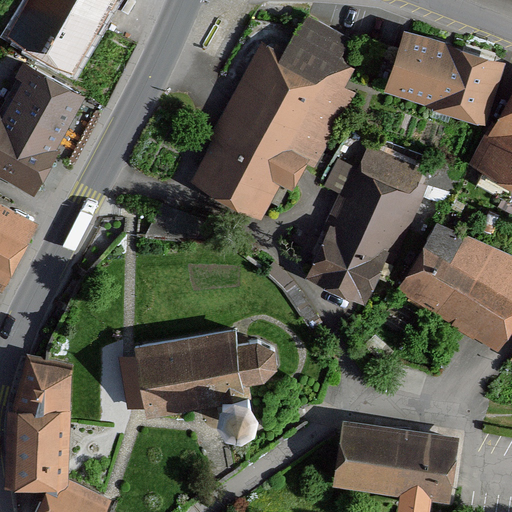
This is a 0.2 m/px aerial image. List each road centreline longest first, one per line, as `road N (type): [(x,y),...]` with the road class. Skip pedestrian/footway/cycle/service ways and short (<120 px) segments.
road 1 (primary): [(0,370),(183,0)]
road 2 (residential): [(196,511),(311,432),(354,387)]
